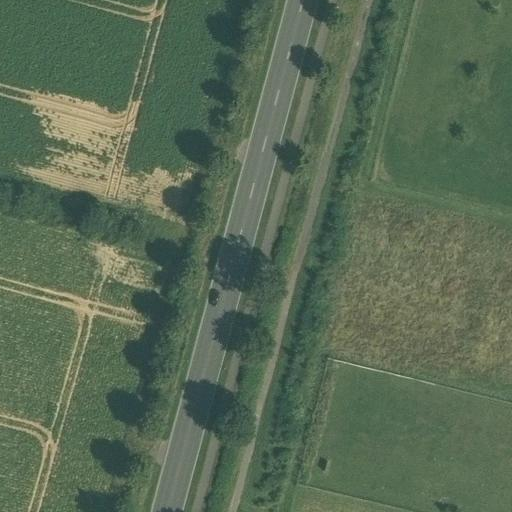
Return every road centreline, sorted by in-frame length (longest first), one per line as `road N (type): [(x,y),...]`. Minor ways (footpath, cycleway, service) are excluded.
road 1 (track): [(232,511),(370,0)]
road 2 (primary): [(304,0),(166,511)]
